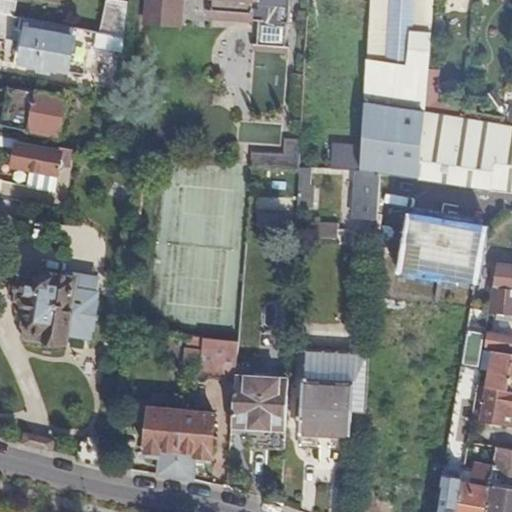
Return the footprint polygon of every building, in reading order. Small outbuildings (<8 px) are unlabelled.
[(0,0),(0,13),(16,17),(19,0),(0,0)] [(109,0),(103,31),(128,36),(132,0),(109,0)] [(266,0),(147,0),(146,13),(182,16),(183,0),(214,0),(213,9),(253,12),(263,13),(262,36),(264,36),(266,0)] [(266,0),(264,36),(288,38),(290,13),(293,13),(293,0),(266,0)] [(434,0),(372,0),(368,67),(363,144),(362,169),(383,172),(419,177),(509,190),(511,190),(511,125),(502,124),(466,117),(425,110),(429,70),(434,0)] [(252,22),(253,12),(213,9),(212,19),(252,22)] [(182,16),(146,13),(145,24),(181,27),(182,16)] [(32,19),(25,18),(16,61),(24,63),(32,19)] [(85,43),(88,29),(32,19),(24,63),(69,71),(74,41),(82,43),(85,43)] [(77,72),(82,43),(74,41),(69,71),(77,72)] [(442,71),(429,70),(425,110),(466,117),(467,106),(440,101),(442,71)] [(70,97),(39,92),(32,131),(63,136),(70,97)] [(0,192),(0,195),(3,196),(67,208),(76,149),(0,134),(0,143),(19,146),(16,166),(35,169),(62,174),(59,190),(32,185),(3,180),(0,192)] [(287,158),(255,156),(254,167),(301,171),(301,166),(303,144),(288,143),(287,158)] [(362,169),(363,144),(335,144),(335,168),(359,169),(362,169)] [(35,169),(32,185),(59,190),(62,174),(35,169)] [(383,172),(362,169),(359,169),(355,217),(379,219),(383,172)] [(32,205),(5,199),(0,222),(0,226),(26,232),(32,205)] [(490,275),(492,222),(410,218),(408,272),(490,275)] [(309,222),(310,238),(332,237),(330,220),(309,222)] [(511,288),(511,262),(501,262),(498,287),(511,288)] [(28,327),(31,331),(45,333),(45,337),(47,337),(47,340),(49,343),(61,345),(64,343),(64,340),(69,340),(70,334),(92,337),(100,294),(97,293),(99,282),(83,279),(81,290),(77,290),(78,279),(41,274),(40,280),(24,278),(21,299),(23,299),(21,309),(30,311),(28,327)] [(511,288),(498,287),(495,308),(511,310),(511,288)] [(487,331),(469,327),(462,365),(481,367),(484,348),(487,331)] [(511,334),(489,332),(487,345),(511,348),(511,334)] [(204,336),(189,334),(185,364),(190,364),(201,365),(204,336)] [(220,337),(204,336),(201,365),(201,369),(220,372),(223,340),(220,339),(220,337)] [(240,341),(223,340),(220,372),(238,374),(240,341)] [(353,409),(367,410),(371,346),(363,346),(363,353),(306,350),(303,400),(302,417),(300,446),(350,449),(353,409)] [(511,352),(495,349),(489,386),(511,389),(511,352)] [(243,440),(286,442),(289,380),(237,376),(233,428),(245,428),(243,440)] [(511,389),(489,386),(478,385),(473,416),(511,422),(511,389)] [(148,450),(163,452),(180,453),(185,410),(152,407),(148,450)] [(217,413),(185,410),(180,453),(197,455),(212,457),(217,413)] [(87,444),(83,459),(98,463),(102,449),(100,443),(93,442),(87,444)] [(511,511),(511,447),(497,446),(494,464),(485,511),(511,511)] [(163,452),(161,474),(178,477),(180,453),(163,452)] [(180,453),(178,477),(195,479),(197,455),(180,453)] [(465,470),(464,476),(457,511),(485,511),(494,464),(476,461),(474,472),(465,470)] [(444,472),(437,511),(457,511),(464,476),(444,472)]
